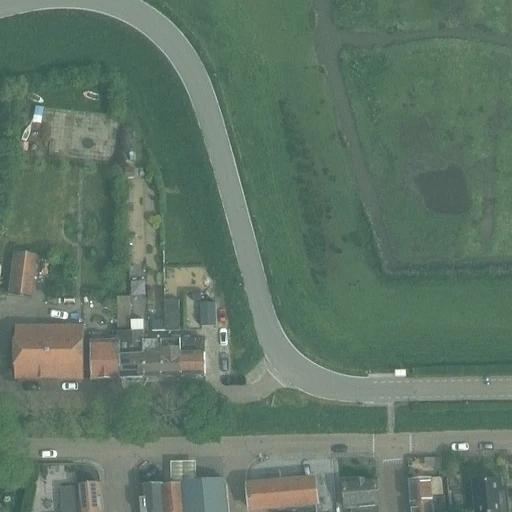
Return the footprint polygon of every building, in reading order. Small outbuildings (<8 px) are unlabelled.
[(132,169),(122,169),(123,181),(132,180),(132,169)] [(13,258),(8,294),(36,297),(38,281),(62,285),(66,254),(65,254),(68,232),(40,228),(34,261),(13,258)] [(200,294),(192,294),(192,303),(200,302),(200,294)] [(153,333),(164,332),(165,332),(164,302),(164,296),(153,296),(153,333)] [(117,330),(130,330),(130,322),(130,299),(117,299),(117,330)] [(164,302),(165,332),(179,332),(178,302),(164,302)] [(201,327),(215,327),(215,305),(200,305),(201,327)] [(119,358),(119,379),(143,379),(143,347),(147,346),(147,342),(143,342),(143,322),(130,322),(130,330),(131,334),(131,347),(128,347),(129,358),(119,358)] [(15,327),(15,380),(82,380),(83,327),(15,327)] [(91,380),(119,379),(119,358),(129,358),(128,347),(131,347),(131,334),(118,334),(118,343),(90,344),(91,380)] [(179,345),(180,378),(205,377),(204,340),(184,341),(184,345),(179,345)] [(143,347),(143,379),(162,378),(161,346),(165,346),(165,341),(147,342),(147,346),(143,347)] [(161,346),(162,378),(180,378),(179,345),(184,345),(184,341),(165,341),(165,346),(161,346)] [(172,466),(172,485),(193,484),(198,483),(199,467),(172,466)] [(408,482),(411,509),(444,506),(443,498),(441,480),(429,481),(429,480),(408,482)] [(226,511),(224,481),(198,483),(193,484),(195,511),(226,511)] [(378,511),(375,481),(343,484),(345,510),(351,510),(351,511),(378,511)] [(248,488),(250,511),(286,508),(285,511),(316,511),(313,482),(248,488)] [(505,511),(504,489),(500,490),(500,482),(473,484),(475,511),(505,511)] [(101,511),(99,484),(77,486),(77,493),(68,494),(70,511),(101,511)] [(139,487),(141,511),(195,511),(193,484),(172,485),(163,486),(163,485),(139,487)]
